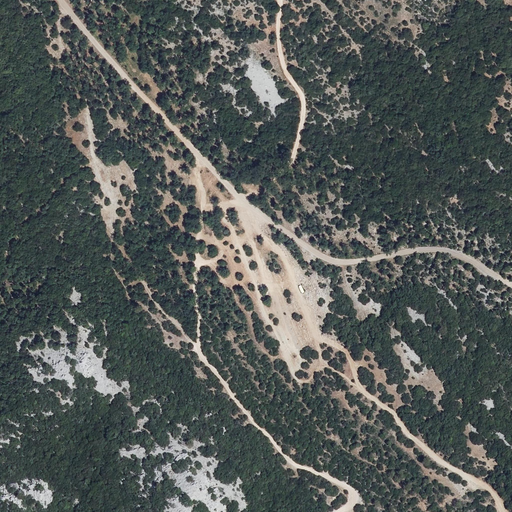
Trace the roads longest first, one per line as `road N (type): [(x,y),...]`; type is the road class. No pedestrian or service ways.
road 1 (unclassified): [(60,0),(197,155),(308,248),(343,263),(444,249),(511,284)]
road 2 (track): [(336,511),(351,503),(352,492),(284,454),(198,348),(195,273),(204,203),(197,155)]
road 3 (track): [(500,511),(492,490),(441,461),(322,358),(258,211)]
road 4 (track): [(241,197),(296,150),(303,118),(303,97),(282,63),(279,0)]
